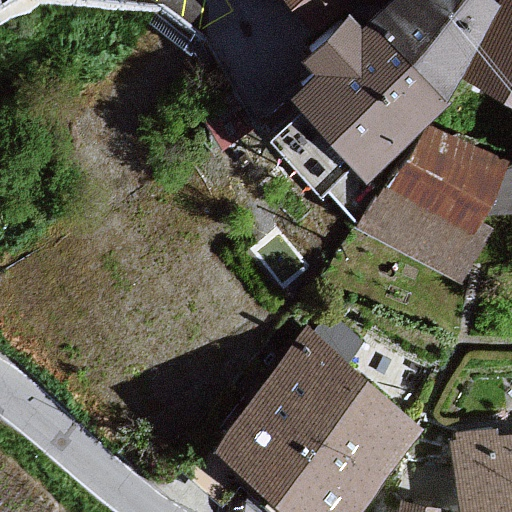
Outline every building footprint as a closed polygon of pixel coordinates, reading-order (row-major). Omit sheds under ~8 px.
[(289,0),(299,12),(313,0),(289,0)] [(373,170),(444,101),(497,7),(489,0),(404,0),(374,34),(364,24),(354,14),(306,60),(325,79),(304,100),(373,170)] [(511,0),(471,75),(511,96),(511,0)] [(498,163),(441,130),(394,191),(367,227),(466,275),(486,231),(472,230),(498,163)] [(314,331),(207,444),(279,511),(344,511),(420,432),(314,331)] [(511,511),(511,425),(456,430),(462,511),(511,511)] [(390,511),(438,511),(441,499),(395,491),(390,511)]
